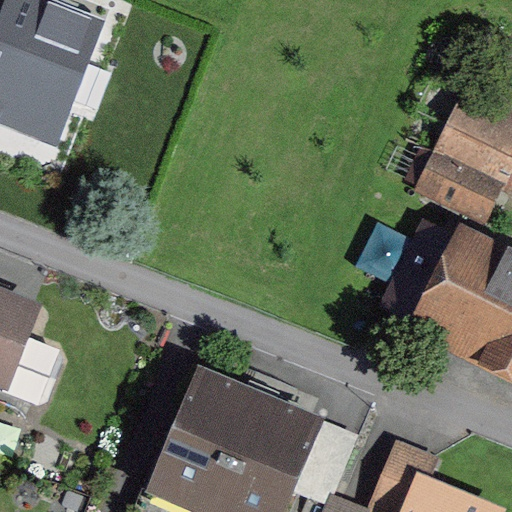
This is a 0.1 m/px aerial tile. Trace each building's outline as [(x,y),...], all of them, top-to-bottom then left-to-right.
[(110,28),(45,0),(17,0),(0,40),(0,132),(53,156),(110,28)] [(511,195),(511,104),(471,83),(418,183),(487,219),(502,190),(511,195)] [(511,250),(473,234),(468,246),(428,228),(392,307),(432,325),(424,343),(511,382),(511,250)] [(52,309),(0,287),(0,386),(17,393),(52,309)] [(307,511),(341,431),(207,375),(155,498),(187,511),(307,511)] [(438,462),(398,446),(370,511),(511,511),(431,478),(438,462)]
